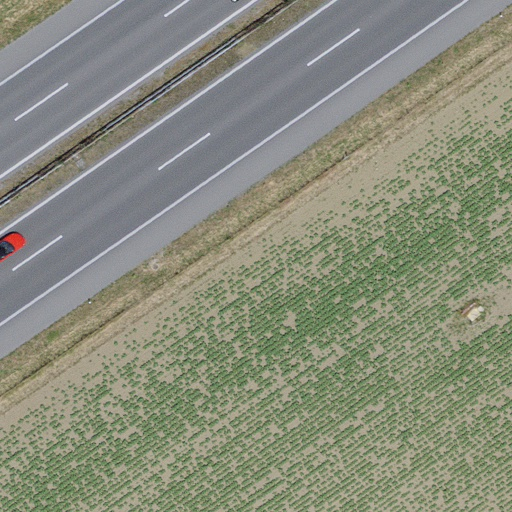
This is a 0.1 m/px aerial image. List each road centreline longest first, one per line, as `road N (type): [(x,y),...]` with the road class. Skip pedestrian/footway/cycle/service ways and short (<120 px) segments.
road 1 (motorway): [(0,280),(402,0)]
road 2 (motorway): [(188,0),(0,131)]
